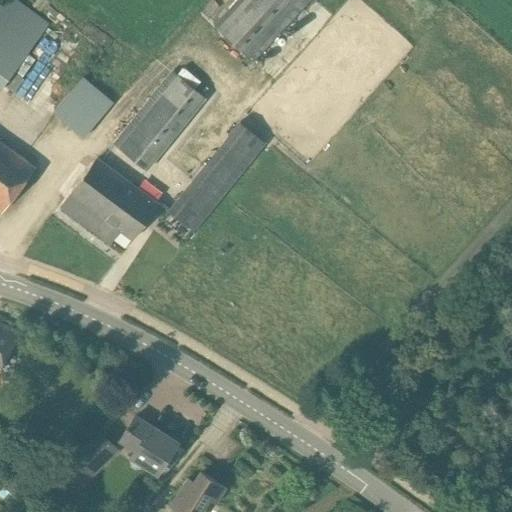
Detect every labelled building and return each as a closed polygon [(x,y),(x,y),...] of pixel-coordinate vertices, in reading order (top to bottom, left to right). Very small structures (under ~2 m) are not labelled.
[(51,25),(52,24),(21,0),(7,0),(0,10),(0,86),(4,90),(51,25)] [(237,0),(214,26),(221,33),(254,63),(311,0),(237,0)] [(202,83),(184,67),(178,75),(172,70),(113,143),(148,172),(207,98),(196,90),(202,83)] [(82,78),(53,115),(84,141),(114,105),(82,78)] [(195,232),(267,143),(240,121),(168,210),(195,232)] [(0,210),(2,212),(36,167),(0,139),(0,210)] [(132,240),(159,203),(98,158),(61,208),(111,244),(121,231),(132,240)] [(0,369),(19,334),(0,323),(0,369)] [(179,443),(137,416),(120,441),(136,451),(133,456),(146,465),(159,473),(166,463),(179,443)] [(91,478),(120,449),(100,429),(71,458),(91,478)] [(67,492),(81,478),(67,464),(53,478),(67,492)] [(203,511),(211,500),(217,504),(227,488),(201,471),(195,482),(188,478),(170,506),(180,511),(203,511)] [(26,492),(12,477),(4,485),(0,488),(0,493),(3,497),(9,491),(18,500),(26,492)]
